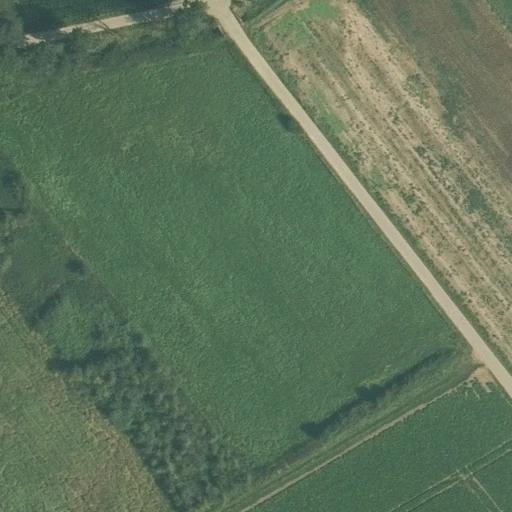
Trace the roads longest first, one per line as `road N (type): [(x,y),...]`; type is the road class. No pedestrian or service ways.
road 1 (track): [(511,390),(242,43),(219,0),(0,45)]
road 2 (track): [(484,356),(221,511)]
